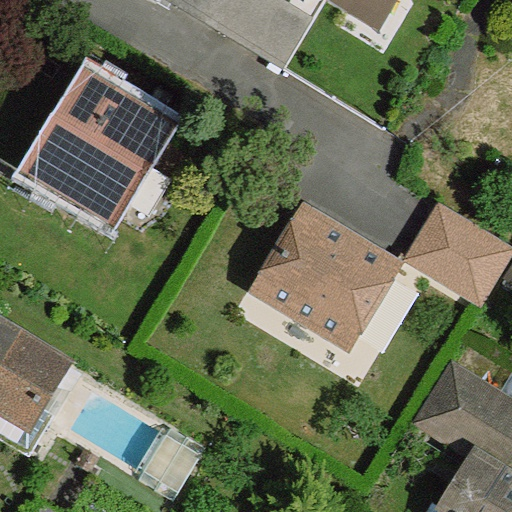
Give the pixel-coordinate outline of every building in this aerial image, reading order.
[(244,0),(178,0),(176,5),(225,33),(244,0)] [(305,18),(274,0),(244,0),(225,33),(277,64),(305,18)] [(332,0),(351,10),(393,0),(332,0)] [(88,87),(44,159),(123,208),(168,136),(88,87)] [(511,183),(511,168),(500,160),(487,180),(506,193),(511,183)] [(511,255),(442,211),(411,263),(481,306),(511,255)] [(396,269),(307,216),(260,293),(349,347),(396,269)] [(0,326),(0,409),(29,426),(39,408),(65,366),(0,326)] [(477,455),(502,471),(511,455),(511,406),(455,371),(424,423),(477,455)] [(29,426),(0,409),(0,437),(30,455),(53,416),(39,408),(29,426)] [(511,511),(511,477),(502,471),(477,455),(442,511),(434,506),(430,511),(511,511)]
